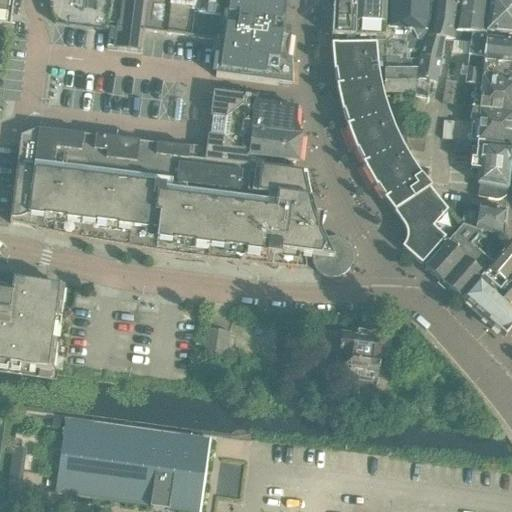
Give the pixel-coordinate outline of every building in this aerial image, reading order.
[(0,0),(0,23),(12,25),(15,0),(0,0)] [(50,0),(49,7),(51,17),(54,26),(107,32),(110,0),(50,0)] [(112,0),(106,50),(117,51),(127,53),(140,54),(143,32),(147,0),(112,0)] [(147,0),(143,32),(163,34),(168,35),(172,0),(147,0)] [(172,0),(168,35),(193,38),(197,15),(200,15),(201,0),(172,0)] [(197,15),(193,38),(220,42),(224,0),(201,0),(200,15),(197,15)] [(224,0),(220,42),(215,78),(243,82),(252,0),(224,0)] [(252,0),(243,82),(292,89),(292,62),(287,62),(291,38),(285,37),(285,25),(288,0),(252,0)] [(332,0),(331,37),(355,40),(358,0),(332,0)] [(358,0),(355,40),(355,46),(385,45),(386,0),(358,0)] [(386,0),(385,45),(385,49),(385,61),(385,70),(388,70),(417,70),(418,70),(418,61),(406,61),(406,50),(418,51),(421,45),(421,32),(425,33),(430,22),(431,0),(386,0)] [(418,56),(418,61),(418,70),(417,70),(414,95),(414,98),(427,100),(430,82),(436,83),(442,53),(452,55),(453,42),(459,8),(461,8),(462,0),(434,0),(432,23),(418,56)] [(459,8),(453,42),(471,43),(467,70),(482,72),(486,39),(490,0),(462,0),(461,8),(459,8)] [(511,0),(490,0),(486,39),(511,41),(511,0)] [(511,41),(486,39),(482,72),(481,79),(482,79),(511,82),(511,41)] [(331,46),(333,72),(335,82),(337,92),(383,85),(385,70),(385,61),(385,49),(385,45),(355,46),(331,46)] [(465,78),(465,84),(477,86),(478,79),(481,79),(482,72),(467,70),(460,69),(459,77),(465,78)] [(385,70),(383,85),(383,95),(393,95),(414,95),(417,70),(388,70),(385,70)] [(480,100),(476,100),(473,110),(511,111),(511,82),(482,79),(480,100)] [(442,104),(453,106),(456,84),(445,82),(442,104)] [(383,85),(337,92),(339,103),(342,113),(346,126),(351,138),(356,136),(401,119),(393,95),(383,95),(383,85)] [(213,93),(204,162),(217,164),(222,127),(296,136),(296,128),(295,127),(295,110),(256,105),(256,99),(213,93)] [(469,143),(476,143),(476,142),(511,143),(511,131),(511,111),(473,110),(471,122),(469,143)] [(356,136),(351,138),(357,152),(361,161),(365,170),(371,167),(405,151),(406,133),(401,119),(356,136)] [(442,141),(452,141),(454,123),(443,122),(442,141)] [(222,127),(217,164),(234,166),(258,169),(260,159),(298,163),(301,138),(296,137),(296,136),(222,127)] [(407,131),(406,152),(424,152),(425,132),(407,131)] [(298,191),(296,174),(258,169),(234,166),(217,164),(204,162),(188,160),(189,150),(39,132),(21,138),(10,225),(77,240),(178,256),(232,263),(251,264),(305,270),(304,262),(304,256),(305,250),(308,245),(313,238),(308,225),(303,212),(300,201),(298,191)] [(479,171),(477,184),(507,188),(511,143),(476,142),(476,143),(477,143),(476,161),(472,161),(471,170),(479,171)] [(471,154),(471,144),(453,143),(452,153),(471,154)] [(371,167),(365,170),(369,177),(372,182),(374,187),(378,192),(382,199),(387,205),(391,211),(394,215),(400,223),(403,228),(429,210),(442,207),(437,200),(430,191),(431,190),(431,189),(429,190),(410,161),(411,153),(405,152),(405,151),(371,167)] [(479,185),(477,198),(495,201),(499,200),(506,197),(507,188),(477,184),(477,185),(479,185)] [(460,227),(462,227),(463,226),(464,212),(465,206),(452,204),(442,207),(429,210),(403,228),(404,230),(405,233),(406,236),(406,240),(406,243),(405,246),(403,248),(402,250),(422,267),(457,226),(460,227)] [(464,212),(463,226),(480,234),(502,240),(505,213),(479,209),(478,214),(464,212)] [(463,226),(462,227),(425,270),(463,304),(483,278),(492,267),(470,247),(480,234),(463,226)] [(312,263),(312,264),(313,266),(314,268),(314,269),(315,271),(317,272),(318,274),(321,276),(325,278),(327,279),(329,279),(332,280),(334,279),(337,279),(339,278),(341,277),(343,276),(344,275),(346,274),(347,273),(348,271),(349,270),(350,268),(351,267),(351,265),(352,263),(352,261),(352,259),(352,257),(352,256),(351,254),(351,252),(350,250),(349,249),(348,247),(347,246),(346,245),(345,243),(342,241),(340,241),(337,240),(335,239),(333,239),(330,239),(328,239),(325,240),(323,241),(320,243),(319,244),(318,245),(316,246),(315,248),(314,251),(313,252),(312,254),(312,256),(312,257),(312,259),(312,261),(312,263)] [(492,267),(483,278),(500,291),(511,275),(511,248),(509,247),(492,267)] [(0,367),(1,362),(10,363),(10,366),(40,370),(39,377),(51,379),(62,288),(15,282),(16,276),(0,273),(0,367)] [(511,275),(500,291),(480,316),(487,322),(488,321),(489,323),(487,326),(505,341),(511,333),(511,275)] [(483,278),(463,304),(466,307),(467,305),(472,310),(480,316),(500,291),(483,278)] [(227,358),(230,334),(206,331),(203,355),(227,358)] [(356,379),(357,379),(357,382),(376,385),(378,376),(380,376),(383,374),(385,373),(387,371),(387,369),(388,366),(387,364),(386,362),(384,361),(383,360),(385,344),(323,334),(320,351),(343,354),(341,371),(357,374),(356,379)] [(65,422),(54,420),(53,428),(64,429),(65,422)] [(190,511),(200,511),(204,485),(211,441),(66,421),(56,493),(190,511)] [(11,465),(8,482),(20,484),(23,467),(11,465)]
